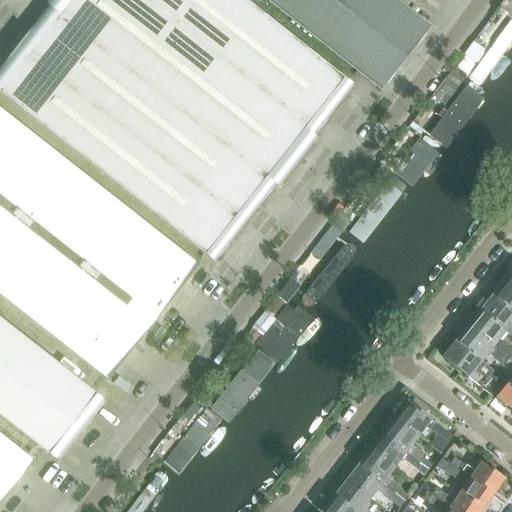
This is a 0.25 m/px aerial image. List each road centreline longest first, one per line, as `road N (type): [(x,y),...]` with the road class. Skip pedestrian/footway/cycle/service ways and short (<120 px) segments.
road 1 (residential): [(89,511),(480,0)]
road 2 (residential): [(281,511),(401,361)]
road 3 (residential): [(401,361),(498,232)]
road 4 (residential): [(511,449),(401,361)]
